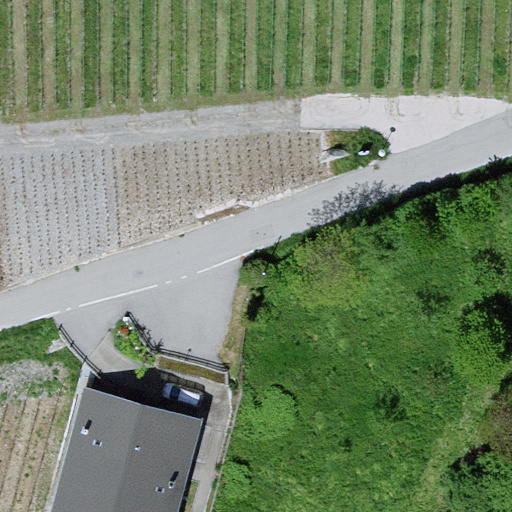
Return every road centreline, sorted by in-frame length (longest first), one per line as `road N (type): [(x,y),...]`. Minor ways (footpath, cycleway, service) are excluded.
road 1 (unclassified): [(0,319),(511,138)]
road 2 (track): [(497,140),(355,107),(0,136)]
